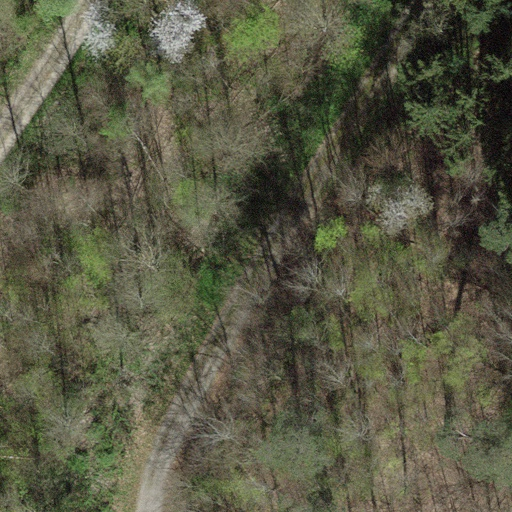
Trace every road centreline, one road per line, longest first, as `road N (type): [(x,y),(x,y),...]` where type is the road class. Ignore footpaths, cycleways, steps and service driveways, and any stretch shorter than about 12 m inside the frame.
road 1 (track): [(428,0),(229,317),(172,427),(149,511)]
road 2 (track): [(0,138),(90,0)]
